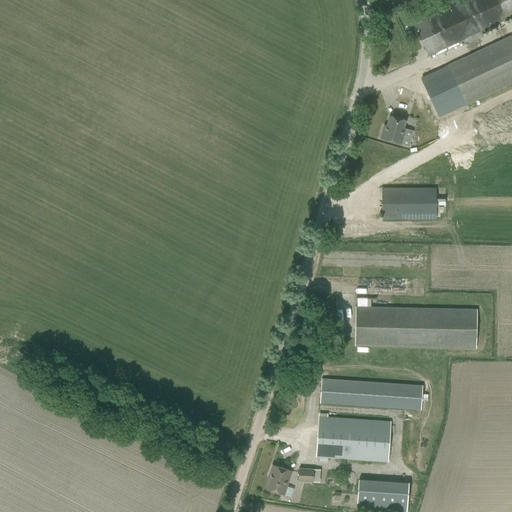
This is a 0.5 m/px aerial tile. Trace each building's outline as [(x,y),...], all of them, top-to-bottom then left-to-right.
[(511,0),(466,0),(413,25),(428,56),(511,16),(511,0)] [(446,66),(464,105),(511,82),(511,42),(509,37),(446,66)] [(382,131),(380,139),(401,145),(408,147),(411,139),(403,137),(401,136),(405,120),(389,116),(387,125),(385,132),(382,131)] [(382,219),(435,219),(435,189),(392,189),(382,189),(382,219)] [(354,346),(364,346),(475,348),(475,309),(399,308),(371,307),(371,298),(357,298),(357,307),(355,307),(354,346)] [(320,403),(330,404),(421,410),(422,386),(321,379),(320,403)] [(316,457),(387,462),(390,422),(319,417),(316,457)] [(266,490),(275,493),(284,495),(292,471),(272,465),(269,474),(271,474),(266,490)] [(298,481),(312,482),(313,470),(299,468),(298,481)] [(356,510),(387,511),(406,511),(409,483),(358,480),(356,510)]
